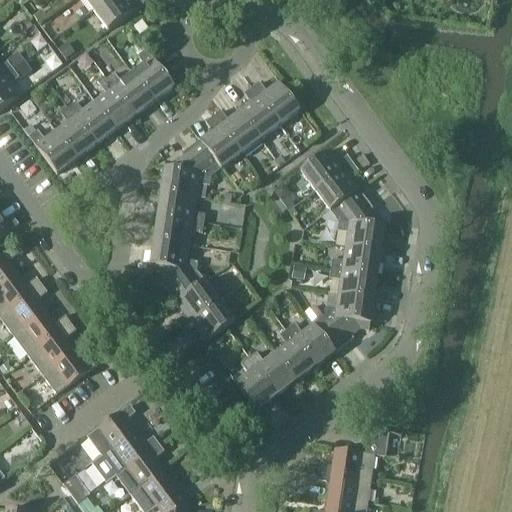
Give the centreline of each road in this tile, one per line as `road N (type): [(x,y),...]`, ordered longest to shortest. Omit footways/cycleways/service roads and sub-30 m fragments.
road 1 (residential): [(250,475),(403,356),(417,333),(431,240),(427,207),(302,38),(257,11)]
road 2 (residential): [(114,286),(135,159),(200,104),(216,80)]
road 3 (residential): [(0,494),(57,452),(60,438),(164,363)]
road 4 (residential): [(114,286),(87,281),(0,164)]
road 5 (residential): [(250,475),(164,363)]
